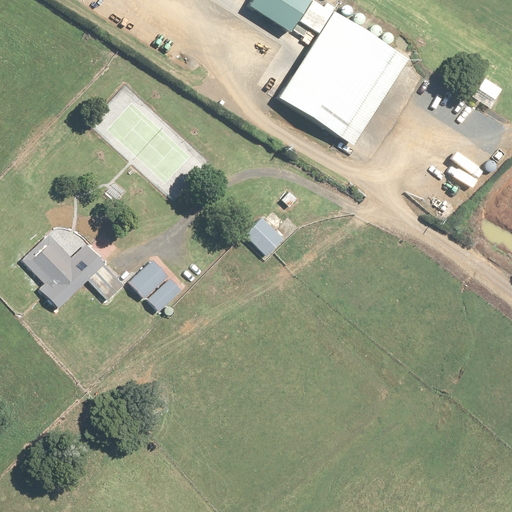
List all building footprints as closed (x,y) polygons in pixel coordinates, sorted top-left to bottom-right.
[(293,24),(306,2),(306,1),(306,0),(251,0),(246,8),(287,34),(293,24)] [(138,5),(132,15),(149,24),(155,14),(138,5)] [(328,14),(315,37),(275,99),(348,146),(403,61),(329,13),(328,14)] [(500,90),(482,79),(470,99),(488,110),(500,90)] [(281,241),(260,218),(237,239),(257,261),(281,241)] [(103,267),(63,223),(48,237),(21,261),(42,285),(37,289),(55,309),(103,267)] [(306,270),(279,244),(261,263),(278,280),(306,270)] [(141,299),(164,277),(149,262),(127,285),(141,299)] [(164,277),(141,299),(156,314),(178,291),(164,277)]
